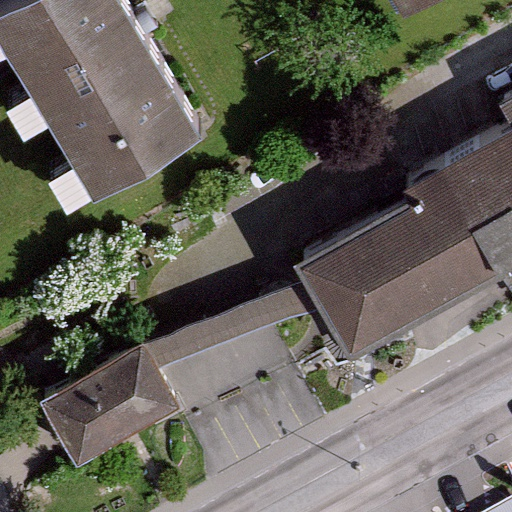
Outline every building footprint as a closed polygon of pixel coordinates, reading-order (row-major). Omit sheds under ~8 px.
[(135,0),(0,0),(0,5),(93,170),(202,105),(135,0)] [(511,115),(511,52),(474,73),(500,121),(511,115)] [(511,122),(304,232),(354,327),(511,243),(511,122)] [(167,317),(203,399),(297,358),(275,307),(328,285),(314,253),(167,317)] [(144,332),(38,386),(71,451),(177,397),(144,332)]
